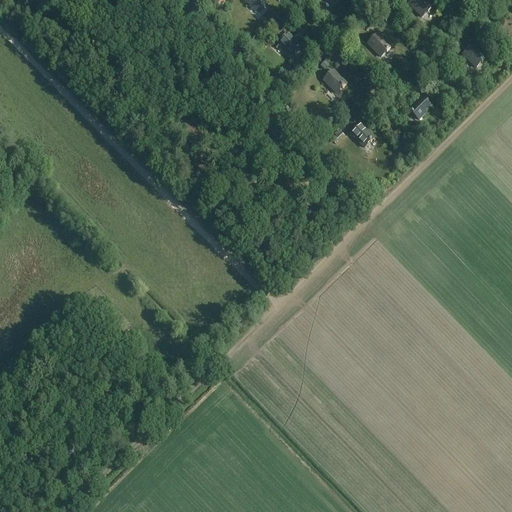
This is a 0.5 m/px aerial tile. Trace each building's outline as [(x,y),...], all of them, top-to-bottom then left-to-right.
[(244,0),(255,11),(265,2),(263,0),(244,0)] [(422,18),(431,8),(423,0),(414,0),(409,5),(422,18)] [(369,22),(363,27),(367,31),(373,27),(369,22)] [(278,35),(284,29),(280,25),(274,31),(278,35)] [(292,57),(301,48),(289,35),(279,44),(292,57)] [(381,58),(390,48),(378,35),(368,45),(381,58)] [(457,54),(459,52),(460,52),(464,48),(466,46),(460,39),(451,47),(457,54)] [(476,69),(486,59),(473,46),(463,56),(476,69)] [(336,94),(346,85),(334,72),(324,82),(336,94)] [(429,88),(423,93),(431,100),(436,95),(429,88)] [(419,121),(432,108),(422,98),(409,111),(419,121)] [(364,148),(374,139),(361,126),(352,136),(364,148)] [(335,144),(344,137),(342,134),(332,142),(335,144)]
